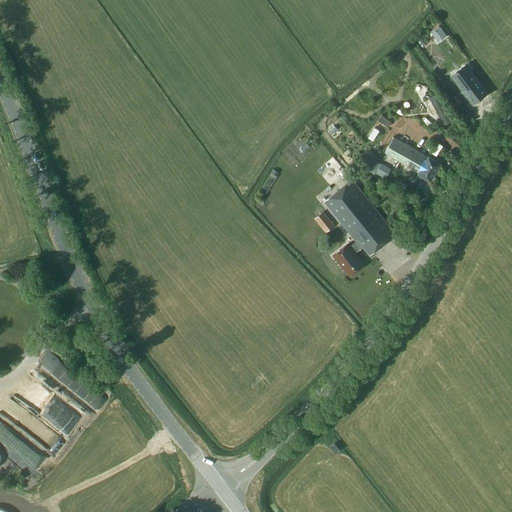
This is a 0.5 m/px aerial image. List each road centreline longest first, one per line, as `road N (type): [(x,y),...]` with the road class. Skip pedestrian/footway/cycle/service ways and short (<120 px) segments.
road 1 (tertiary): [(219,487),(276,445),(395,306),(511,102)]
road 2 (secondary): [(219,487),(97,326),(0,83)]
